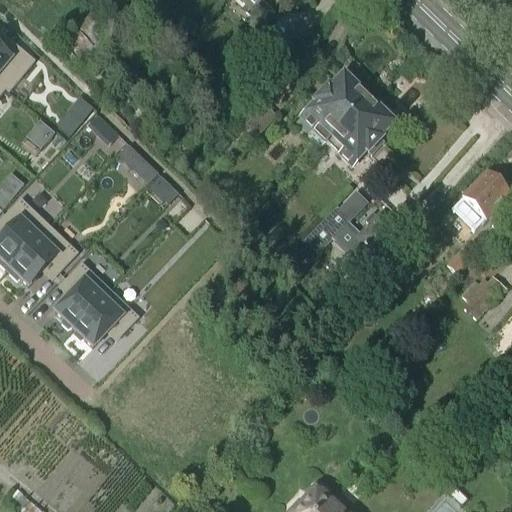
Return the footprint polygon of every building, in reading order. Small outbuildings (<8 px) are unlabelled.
[(115,0),(109,0),(98,8),(106,19),(121,9),(115,0)] [(236,0),(241,5),(242,4),(256,18),(265,26),(273,17),(262,6),(268,0),(269,0),(276,7),(282,0),(236,0)] [(78,70),(114,34),(92,12),(57,47),(78,70)] [(0,88),(5,93),(5,94),(8,97),(32,68),(6,46),(0,52),(0,88)] [(236,87),(264,57),(254,48),(226,77),(236,87)] [(145,104),(155,93),(132,71),(136,67),(122,54),(107,69),(145,104)] [(349,92),(340,83),(330,93),(328,92),(314,106),(316,107),(301,122),(292,130),(317,155),(326,146),(367,102),(366,101),(365,100),(364,97),(357,90),(353,89),(352,88),(349,92)] [(269,88),(260,98),(268,106),(277,96),(269,88)] [(367,157),(381,142),(379,141),(389,131),(377,118),(380,115),(379,114),(377,109),(370,102),(367,102),(326,146),(351,170),(365,155),(367,157)] [(264,109),(257,103),(240,121),(246,127),(245,128),(257,140),(276,120),(264,109)] [(97,119),(86,131),(99,144),(111,133),(97,119)] [(63,120),(55,130),(69,141),(77,132),(63,120)] [(128,149),(117,160),(131,173),(141,163),(128,149)] [(464,204),(453,215),(473,234),(484,223),(509,198),(487,177),(463,203),(464,204)] [(335,213),(302,246),(316,259),(349,226),(367,207),(355,196),(337,215),(335,213)] [(3,241),(0,243),(0,269),(6,275),(49,231),(20,203),(0,224),(0,225),(9,234),(3,241)] [(403,240),(379,217),(376,220),(372,217),(364,225),(368,228),(355,241),(379,265),(403,240)] [(49,231),(6,275),(16,285),(19,282),(28,291),(41,277),(47,270),(57,280),(78,258),(49,231)] [(456,279),(472,262),(461,251),(445,269),(456,279)] [(67,302),(54,316),(63,324),(61,328),(67,333),(71,332),(73,334),(110,295),(81,268),(64,286),(73,295),(67,302)] [(475,326),(505,294),(491,281),(461,313),(475,326)] [(110,295),(73,334),(75,335),(73,339),(79,345),(83,343),(92,352),(105,338),(111,331),(121,340),(139,322),(110,295)] [(325,511),(331,506),(315,491),(295,511),(325,511)]
